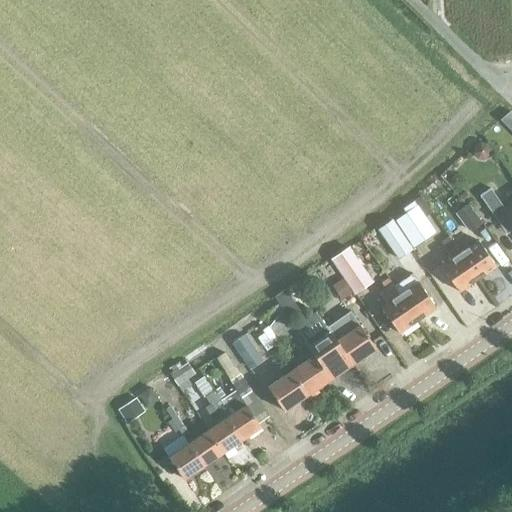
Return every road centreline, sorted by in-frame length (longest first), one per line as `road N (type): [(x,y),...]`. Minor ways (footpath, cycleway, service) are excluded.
road 1 (tertiary): [(241,511),(511,326)]
road 2 (residential): [(511,98),(412,0)]
